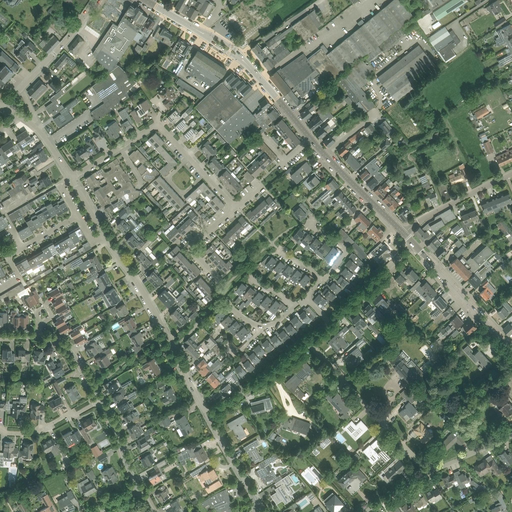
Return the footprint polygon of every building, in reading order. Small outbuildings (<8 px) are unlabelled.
[(193,0),(180,0),(176,8),(186,14),(187,15),(192,6),(191,5),(193,0)] [(195,0),(193,0),(191,5),(192,6),(187,15),(194,19),(199,11),(203,4),(197,1),(195,0)] [(197,0),(197,1),(203,4),(199,11),(201,15),(202,15),(205,16),(208,16),(214,5),(214,3),(208,0),(197,0)] [(404,4),(401,0),(400,0),(401,0),(400,0),(393,0),(330,52),(327,54),(342,73),(342,74),(414,16),(404,4)] [(422,0),(428,8),(425,10),(424,11),(424,10),(421,12),(423,16),(427,14),(445,2),(446,2),(448,0),(422,0)] [(463,0),(452,0),(433,13),(438,20),(465,2),(463,0)] [(492,8),(495,14),(502,10),(498,4),(499,3),(497,0),(490,5),(486,7),(488,10),(492,8)] [(136,8),(131,4),(130,4),(117,25),(113,23),(98,46),(93,53),(99,61),(108,73),(119,65),(116,64),(145,22),(148,17),(143,13),(144,11),(137,6),(136,8)] [(258,12),(262,18),(271,11),(267,5),(258,12)] [(238,35),(255,23),(243,7),(226,18),(238,35)] [(497,28),(507,21),(504,18),(494,24),(497,28)] [(154,21),(152,19),(152,20),(150,19),(147,23),(146,22),(145,23),(141,30),(144,32),(147,27),(151,30),(152,28),(156,22),(155,22),(154,21)] [(292,26),(267,44),(271,50),(284,40),(283,39),(295,31),(303,42),(312,35),(301,20),(292,26)] [(500,30),(503,36),(495,40),(497,43),(505,39),(503,36),(511,31),(511,27),(510,24),(500,30)] [(40,32),(42,35),(49,28),(46,26),(40,32)] [(449,32),(445,26),(428,38),(445,63),(456,55),(452,49),(457,45),(457,44),(460,42),(453,30),(449,32)] [(164,28),(163,29),(160,27),(154,36),(171,45),(172,42),(171,42),(173,38),(171,37),(172,34),(167,31),(167,30),(164,28)] [(398,42),(406,35),(401,28),(392,34),(398,42)] [(53,35),(46,42),(43,39),(42,40),(38,36),(34,40),(42,47),(49,54),(60,41),(53,35)] [(79,36),(69,48),(75,53),(85,41),(79,36)] [(151,45),(154,38),(150,36),(146,43),(151,45)] [(173,48),(170,53),(168,52),(165,54),(182,64),(191,51),(190,50),(192,46),(186,42),(180,38),(173,48)] [(25,42),(21,47),(27,52),(29,50),(31,52),(36,47),(30,41),(27,44),(25,42)] [(290,53),(287,48),(282,42),(281,44),(273,50),(277,55),(274,57),(275,58),(273,59),(272,57),(274,55),(270,52),(264,57),(261,60),(263,63),(265,65),(269,70),(274,65),(275,64),(274,63),(276,64),(278,62),(290,53)] [(256,54),(262,49),(260,46),(261,45),(258,43),(252,48),(256,54)] [(342,73),(327,54),(330,52),(323,44),(320,47),(321,48),(307,59),(316,69),(320,74),(325,80),(329,86),(334,82),(332,80),(342,73)] [(25,55),(27,52),(21,47),(19,45),(15,49),(19,53),(16,56),(22,62),(27,57),(25,55)] [(386,88),(427,56),(418,45),(378,78),(386,88)] [(267,54),(267,53),(270,51),(266,46),(262,49),(256,54),(261,59),(267,54)] [(3,84),(4,83),(4,82),(4,81),(5,81),(5,80),(8,77),(8,78),(10,75),(13,72),(14,71),(15,72),(15,71),(16,70),(18,68),(19,67),(2,50),(0,52),(0,87),(0,88),(0,87),(1,86),(1,87),(3,85),(3,84)] [(192,72),(204,54),(201,52),(198,50),(193,57),(194,57),(191,61),(186,69),(192,72)] [(65,53),(60,59),(65,63),(67,61),(71,65),(74,61),(65,53)] [(273,74),(270,76),(278,86),(281,90),(285,95),(316,69),(307,59),(305,56),(303,53),(282,69),(281,68),(273,74)] [(192,72),(190,74),(193,76),(195,74),(197,76),(210,58),(208,57),(204,54),(192,72)] [(437,69),(427,56),(386,88),(396,101),(407,93),(414,87),(437,69)] [(511,56),(506,60),(503,62),(504,65),(511,60),(511,56)] [(204,81),(216,62),(210,58),(197,76),(204,81)] [(60,69),(65,63),(60,59),(55,64),(58,67),(60,69)] [(370,79),(367,76),(373,72),(362,59),(347,71),(347,72),(337,81),(364,114),(375,105),(360,87),(370,79)] [(220,79),(227,69),(216,62),(204,81),(212,86),(220,79)] [(137,82),(119,65),(108,73),(109,74),(92,86),(102,100),(103,100),(105,103),(91,112),(93,116),(92,117),(94,119),(95,118),(97,121),(106,114),(107,113),(130,97),(126,92),(126,91),(127,91),(127,90),(137,82)] [(302,98),(315,87),(311,81),(315,78),(320,74),(316,69),(285,95),(296,109),(305,102),(307,101),(306,99),(304,99),(303,100),(302,98)] [(242,103),(239,100),(252,88),(248,83),(247,84),(243,80),(242,81),(237,76),(234,73),(233,73),(232,72),(206,96),(202,99),(195,106),(217,129),(237,110),(243,105),(242,104),(242,103)] [(325,80),(320,74),(315,78),(320,84),(325,80)] [(36,96),(38,98),(44,91),(42,89),(46,86),(40,79),(28,92),(34,98),(36,96)] [(329,86),(325,80),(320,84),(324,90),(329,86)] [(60,88),(53,81),(49,85),(56,92),(60,88)] [(70,82),(61,90),(62,91),(71,84),(70,82)] [(166,85),(162,88),(158,91),(164,97),(165,96),(168,99),(163,103),(169,109),(172,105),(173,104),(171,102),(176,97),(172,93),(174,91),(171,87),(169,89),(166,85)] [(419,93),(414,87),(407,93),(409,95),(415,91),(418,94),(419,93)] [(57,93),(55,95),(58,98),(64,93),(62,91),(61,90),(57,93)] [(244,104),(217,129),(230,143),(263,113),(263,114),(272,106),(270,104),(271,104),(266,98),(259,104),(261,106),(258,108),(259,109),(255,112),(256,112),(253,115),(244,104)] [(62,114),(54,119),(58,126),(59,125),(60,127),(73,118),(73,117),(72,118),(68,112),(71,110),(70,109),(78,102),(76,99),(65,107),(60,111),(62,114)] [(135,109),(131,112),(135,118),(137,123),(142,120),(140,117),(147,112),(146,110),(152,106),(149,102),(147,99),(141,103),(143,106),(140,108),(136,111),(135,109)] [(50,104),(46,107),(46,108),(47,108),(48,109),(47,110),(48,111),(48,112),(49,113),(50,114),(52,113),(54,116),(60,111),(65,107),(64,107),(62,104),(60,105),(58,107),(54,102),(53,102),(50,104)] [(316,102),(300,114),(305,120),(312,114),(310,112),(313,110),(312,109),(314,107),(315,108),(319,105),(316,102)] [(273,120),(280,115),(272,106),(263,114),(249,126),(252,131),(256,127),(260,125),(263,128),(259,131),(255,134),(257,137),(266,130),(270,127),(268,124),(273,120)] [(478,119),(489,112),(486,106),(474,113),(475,114),(473,115),(475,118),(476,119),(477,118),(478,119)] [(131,118),(127,111),(125,108),(119,113),(124,121),(121,124),(124,127),(123,128),(125,131),(128,129),(128,128),(132,126),(128,119),(131,118)] [(177,125),(189,114),(186,111),(182,114),(182,115),(180,117),(177,113),(178,112),(176,109),(171,114),(167,117),(170,120),(171,119),(173,121),(177,125)] [(315,119),(309,124),(313,129),(319,124),(320,124),(323,121),(321,119),(326,114),(324,111),(323,111),(319,114),(320,115),(315,119)] [(192,127),(197,123),(194,120),(190,123),(190,124),(188,125),(185,122),(190,118),(190,116),(189,114),(177,125),(176,126),(180,131),(181,130),(185,134),(192,127)] [(275,125),(278,130),(286,123),(284,121),(285,120),(283,118),(275,125)] [(326,131),(335,123),(332,119),(318,130),(319,131),(316,133),(317,134),(318,136),(319,136),(320,138),(327,132),(326,131)] [(383,122),(379,125),(385,134),(386,133),(389,138),(395,133),(392,129),(392,128),(386,120),(383,122)] [(117,123),(116,121),(108,126),(109,128),(106,130),(106,131),(109,134),(111,138),(115,136),(116,137),(120,135),(116,130),(120,127),(117,123)] [(282,134),(291,127),(289,125),(288,126),(286,123),(278,130),(282,134)] [(371,124),(365,128),(370,134),(370,135),(376,130),(371,124)] [(334,139),(344,130),(341,126),(324,142),(329,147),(335,141),(334,139)] [(100,127),(94,131),(100,139),(105,135),(100,127)] [(185,134),(184,135),(186,138),(188,140),(189,138),(193,143),(197,140),(205,132),(202,129),(199,132),(197,134),(194,131),(195,130),(192,127),(185,134)] [(286,138),(293,132),(291,130),(292,129),(291,127),(282,134),(281,135),(282,137),(284,136),(286,138)] [(26,130),(21,133),(26,141),(28,144),(35,140),(33,136),(31,137),(26,130)] [(359,132),(351,138),(354,141),(361,135),(362,135),(360,131),(359,132)] [(148,140),(152,144),(160,137),(156,132),(148,140)] [(289,143),(298,136),(296,134),(295,135),(293,132),(286,138),(289,143)] [(21,144),(26,141),(21,133),(16,136),(20,142),(17,143),(21,149),(22,151),(25,149),(23,147),(21,144)] [(300,138),(298,136),(289,143),(293,147),(300,141),(298,139),(300,138)] [(165,142),(160,137),(152,144),(157,149),(161,145),(165,142)] [(77,151),(72,154),(73,157),(77,163),(82,159),(82,158),(86,155),(87,157),(91,154),(90,153),(98,148),(91,138),(86,141),(88,144),(82,147),(81,145),(77,148),(78,150),(78,151),(77,152),(77,151)] [(386,138),(382,143),(379,145),(383,150),(391,144),(386,138)] [(441,148),(450,144),(448,139),(439,143),(441,148)] [(11,140),(6,143),(13,154),(21,149),(17,143),(14,145),(11,140)] [(204,153),(212,146),(209,143),(210,142),(208,140),(207,141),(206,140),(202,143),(204,145),(201,148),(203,151),(202,152),(204,153)] [(342,156),(347,151),(348,150),(347,148),(352,143),(350,140),(338,151),(338,152),(339,154),(340,153),(342,156)] [(494,151),(489,140),(483,143),(487,153),(494,151)] [(13,154),(6,143),(1,146),(5,152),(1,154),(5,159),(13,154)] [(170,154),(161,145),(157,149),(165,158),(170,154)] [(214,149),(212,146),(204,153),(205,155),(206,154),(208,156),(212,153),(213,155),(214,155),(217,152),(216,151),(217,150),(215,148),(214,149)] [(349,153),(344,158),(348,162),(358,153),(362,149),(360,147),(356,151),(353,154),(350,152),(349,153)] [(34,160),(39,157),(45,153),(43,149),(36,153),(36,154),(29,159),(31,162),(34,160)] [(132,155),(130,156),(135,162),(138,159),(143,163),(142,164),(147,159),(141,153),(138,149),(135,151),(135,150),(131,154),(132,155)] [(352,166),(358,160),(356,158),(363,151),(362,149),(358,153),(348,162),(352,166)] [(275,159),(271,154),(269,156),(267,154),(265,152),(262,150),(260,152),(261,153),(259,155),(268,164),(270,162),(271,163),(273,161),(275,159)] [(500,166),(511,160),(507,151),(496,157),(500,166)] [(48,158),(45,153),(39,157),(40,159),(36,161),(32,163),(34,167),(48,158)] [(0,168),(1,168),(0,166),(10,160),(8,157),(5,159),(1,154),(0,154),(0,168)] [(178,163),(170,154),(165,158),(169,162),(173,167),(178,163)] [(211,169),(219,161),(216,159),(217,158),(214,155),(213,155),(210,159),(212,161),(208,164),(211,166),(210,167),(211,169)] [(266,166),(268,164),(259,155),(255,159),(257,161),(265,169),(267,167),(266,166)] [(106,172),(105,172),(102,174),(105,178),(122,167),(119,164),(118,164),(119,161),(117,158),(108,164),(109,166),(111,166),(112,168),(111,169),(106,172)] [(372,175),(378,169),(380,168),(375,162),(377,161),(374,158),(366,165),(368,168),(360,175),(361,176),(360,176),(361,178),(362,177),(364,180),(365,180),(364,180),(371,174),(372,175)] [(361,163),(358,160),(352,166),(356,171),(366,161),(364,159),(361,163)] [(219,161),(211,169),(213,170),(214,169),(216,171),(219,168),(221,170),(225,167),(224,166),(225,166),(223,163),(222,164),(219,161)] [(265,169),(257,161),(253,165),(260,172),(262,170),(263,171),(265,169)] [(164,175),(173,167),(169,162),(160,171),(161,172),(164,175)] [(247,166),(256,177),(258,175),(257,174),(260,172),(253,165),(251,163),(251,162),(247,166)] [(308,174),(308,173),(313,169),(307,162),(291,175),(297,183),(303,177),(300,173),(304,169),(308,174)] [(430,171),(426,163),(422,166),(426,174),(430,171)] [(228,171),(230,170),(227,166),(225,167),(221,170),(220,171),(222,174),(218,177),(220,179),(221,178),(223,181),(231,174),(228,171)] [(124,171),(122,167),(105,178),(108,182),(110,181),(111,179),(116,176),(117,176),(118,178),(118,179),(119,181),(128,175),(126,173),(123,172),(124,171)] [(146,167),(140,172),(142,174),(144,176),(143,177),(146,181),(147,180),(149,182),(153,179),(160,173),(156,168),(151,173),(148,169),(146,167)] [(415,167),(404,171),(408,178),(411,177),(409,174),(417,171),(415,167)] [(469,172),(466,167),(460,170),(463,175),(469,172)] [(99,181),(101,181),(100,179),(98,180),(97,179),(96,178),(96,176),(101,173),(102,174),(105,172),(102,168),(86,178),(88,182),(89,182),(89,185),(90,187),(99,181)] [(385,177),(378,169),(372,175),(371,174),(364,180),(365,180),(367,182),(367,183),(370,186),(369,187),(371,189),(371,188),(372,189),(378,183),(379,183),(385,177)] [(248,171),(245,173),(252,180),(255,178),(248,171)] [(226,186),(234,178),(236,176),(233,172),(231,174),(223,181),(226,183),(224,184),(226,186)] [(454,174),(449,176),(450,179),(452,185),(464,180),(461,174),(461,172),(458,173),(459,174),(455,176),(454,174)] [(25,173),(13,181),(16,186),(12,188),(8,191),(11,197),(12,196),(15,194),(17,193),(20,191),(22,190),(24,188),(21,183),(28,178),(25,173)] [(252,180),(245,173),(243,175),(250,182),(252,180)] [(311,175),(305,180),(313,188),(320,181),(318,178),(319,177),(317,174),(313,177),(311,175)] [(52,182),(48,175),(42,179),(39,181),(43,187),(52,182)] [(130,178),(128,175),(119,181),(120,183),(122,183),(123,185),(122,186),(117,189),(116,189),(113,191),(116,195),(133,185),(130,181),(129,181),(130,178)] [(151,182),(156,187),(164,180),(159,175),(151,182)] [(428,181),(425,175),(419,178),(422,184),(428,181)] [(231,189),(238,182),(235,179),(234,178),(226,186),(228,188),(229,187),(231,189)] [(328,190),(320,197),(312,205),(316,210),(324,203),(330,197),(331,196),(329,194),(339,185),(333,179),(325,186),(328,190)] [(168,184),(164,180),(156,187),(160,192),(168,184)] [(97,195),(113,185),(110,181),(108,182),(108,184),(103,187),(101,186),(100,185),(100,183),(101,183),(102,182),(101,181),(99,181),(90,187),(92,190),(95,190),(94,192),(97,195)] [(380,185),(374,191),(378,195),(389,183),(387,181),(382,186),(382,187),(380,185)] [(201,193),(208,186),(204,182),(194,190),(199,195),(201,193)] [(239,183),(238,182),(231,189),(233,191),(232,192),(234,194),(242,187),(239,183)] [(390,184),(389,183),(378,195),(381,198),(387,192),(385,190),(386,190),(390,186),(390,185),(390,184)] [(172,189),(168,184),(160,192),(164,197),(172,189)] [(113,185),(97,195),(99,199),(100,199),(100,202),(101,204),(110,199),(109,197),(108,197),(107,195),(107,194),(112,190),(113,191),(116,189),(113,185)] [(135,188),(133,185),(116,195),(119,199),(121,198),(122,196),(127,193),(128,193),(129,195),(129,197),(131,201),(138,197),(139,195),(140,191),(134,189),(135,188)] [(216,195),(208,186),(201,193),(205,197),(207,195),(211,199),(216,195)] [(386,203),(398,191),(396,188),(391,193),(391,194),(390,195),(389,193),(382,200),(386,203)] [(177,194),(172,189),(164,197),(169,201),(177,194)] [(190,203),(199,195),(194,190),(185,198),(190,203)] [(389,206),(395,200),(399,197),(398,196),(400,193),(398,191),(386,203),(389,206)] [(346,209),(352,204),(347,198),(341,192),(335,197),(338,200),(333,204),(334,205),(335,207),(338,204),(340,202),(346,208),(346,209)] [(508,192),(495,198),(500,211),(504,209),(502,205),(511,201),(508,192)] [(430,198),(431,201),(438,198),(435,193),(426,197),(427,199),(430,198)] [(181,199),(177,194),(169,201),(173,206),(181,199)] [(220,200),(216,195),(211,199),(208,202),(212,207),(220,200)] [(402,195),(399,197),(395,200),(389,206),(392,210),(398,204),(399,203),(404,197),(402,195)] [(270,196),(266,200),(271,205),(270,205),(274,210),(277,208),(279,206),(274,200),(270,196)] [(62,197),(60,199),(60,200),(57,201),(58,202),(58,203),(63,212),(69,209),(62,197)] [(330,197),(324,203),(326,206),(333,200),(330,197)] [(121,198),(119,199),(118,201),(114,204),(112,204),(111,202),(111,201),(111,200),(110,199),(101,204),(103,207),(106,208),(105,209),(108,213),(112,210),(124,202),(121,198)] [(495,198),(481,203),(485,212),(492,209),(493,210),(494,210),(495,213),(500,211),(495,198)] [(185,203),(181,199),(173,206),(177,211),(185,203)] [(260,203),(266,209),(270,205),(271,205),(266,200),(265,199),(260,203)] [(225,205),(220,200),(212,207),(217,212),(225,205)] [(58,202),(57,201),(52,205),(53,205),(53,206),(54,207),(57,213),(58,215),(63,212),(58,202)] [(54,207),(53,206),(53,205),(52,205),(51,203),(46,206),(47,209),(47,208),(52,216),(57,213),(54,207)] [(266,209),(260,203),(256,207),(262,213),(266,209)] [(303,210),(306,208),(301,203),(296,208),(298,209),(294,213),(297,216),(297,217),(297,218),(298,218),(299,219),(299,218),(301,220),(307,214),(303,210)] [(357,209),(352,204),(346,209),(351,214),(357,209)] [(52,216),(47,208),(47,209),(46,206),(45,206),(40,209),(42,212),(46,219),(52,216)] [(262,213),(256,207),(252,211),(258,218),(258,217),(262,213)] [(124,218),(129,214),(126,211),(127,210),(125,208),(119,213),(124,218)] [(408,208),(399,215),(404,222),(409,218),(407,214),(411,211),(408,208)] [(46,219),(42,212),(40,209),(35,212),(36,214),(41,222),(46,219)] [(447,210),(435,217),(435,218),(435,220),(434,220),(429,223),(428,223),(431,227),(430,227),(433,232),(439,228),(457,218),(452,209),(448,211),(447,210)] [(193,210),(188,214),(196,222),(200,218),(193,210)] [(258,218),(252,211),(251,210),(246,214),(252,220),(253,222),(258,218)] [(469,213),(472,220),(474,224),(477,223),(475,219),(479,217),(476,210),(472,211),(472,210),(469,211),(469,213)] [(360,220),(362,222),(366,218),(361,213),(355,220),(357,223),(360,220)] [(468,231),(467,227),(474,224),(472,220),(469,213),(462,216),(464,220),(460,222),(462,226),(462,227),(454,233),(457,237),(464,231),(466,235),(470,234),(468,231)] [(42,224),(41,222),(36,214),(31,218),(32,218),(37,227),(42,224)] [(2,215),(0,216),(0,222),(3,228),(8,225),(6,222),(8,221),(6,216),(4,218),(2,215)] [(196,222),(190,216),(186,220),(192,227),(196,223),(196,222)] [(238,220),(239,221),(246,228),(250,224),(243,216),(238,220)] [(31,218),(26,221),(27,223),(28,225),(31,230),(32,230),(37,227),(32,218),(31,218)] [(184,218),(180,223),(181,224),(188,231),(189,229),(190,230),(192,228),(191,227),(192,227),(186,220),(184,218)] [(368,220),(366,218),(362,222),(357,227),(364,233),(364,232),(368,229),(366,228),(371,223),(371,222),(371,221),(369,220),(368,220)] [(130,227),(132,230),(136,227),(129,219),(126,222),(123,219),(118,225),(124,232),(126,231),(127,230),(126,230),(130,227)] [(497,224),(503,233),(510,228),(504,220),(497,224)] [(239,221),(235,225),(241,231),(245,228),(246,228),(239,221)] [(141,222),(139,224),(138,225),(132,230),(131,231),(134,234),(144,225),(141,222)] [(414,232),(419,238),(420,237),(423,240),(426,238),(428,240),(433,236),(431,234),(430,235),(426,231),(430,227),(431,227),(428,223),(422,229),(420,227),(414,232)] [(188,231),(181,224),(177,229),(182,234),(183,234),(183,235),(188,231)] [(33,232),(32,230),(31,230),(28,225),(23,228),(27,236),(33,232)] [(241,231),(235,225),(231,229),(237,235),(241,231)] [(372,237),(381,228),(380,227),(378,229),(374,225),(367,232),(370,235),(372,237)] [(79,226),(74,229),(78,237),(83,234),(79,226)] [(178,238),(182,234),(175,227),(171,231),(178,238)] [(27,236),(23,228),(18,231),(22,239),(27,236)] [(342,228),(341,229),(338,232),(343,238),(344,240),(345,240),(344,240),(349,236),(342,228)] [(383,230),(381,228),(372,237),(374,239),(377,242),(384,235),(381,232),(383,230)] [(511,231),(510,228),(503,233),(505,236),(509,233),(511,237),(511,231)] [(80,240),(78,237),(74,229),(68,233),(69,235),(73,240),(74,243),(80,240)] [(237,235),(231,229),(227,233),(227,234),(234,242),(234,241),(233,239),(237,235)] [(302,241),(308,234),(306,231),(304,233),(300,229),(293,237),(298,241),(297,243),(299,245),(302,242),(302,241)] [(178,238),(171,231),(167,235),(174,242),(178,238)] [(234,242),(227,234),(223,238),(230,246),(235,242),(234,241),(234,242)] [(310,246),(317,238),(314,236),(313,237),(308,234),(302,241),(302,242),(306,245),(305,247),(308,249),(310,246)] [(69,235),(64,238),(70,248),(76,245),(74,243),(73,240),(69,235)] [(142,240),(139,242),(133,235),(127,240),(134,248),(136,246),(139,249),(142,245),(142,246),(145,243),(142,240)] [(355,242),(349,236),(344,240),(348,244),(350,246),(350,247),(355,242)] [(432,252),(441,243),(438,240),(439,240),(436,237),(427,246),(432,252)] [(70,248),(64,238),(59,241),(65,251),(70,248)] [(319,250),(325,242),(321,239),(319,240),(317,238),(310,246),(315,250),(314,251),(316,253),(319,250)] [(142,246),(145,248),(152,241),(150,239),(145,243),(142,246)] [(467,248),(462,243),(459,239),(454,243),(458,247),(459,248),(454,253),(458,257),(467,248)] [(444,249),(450,243),(449,242),(447,240),(441,246),(442,247),(437,252),(438,253),(437,254),(440,257),(447,252),(444,249)] [(65,251),(59,241),(54,244),(57,249),(58,252),(59,254),(65,251)] [(54,244),(53,242),(47,245),(53,255),(58,252),(57,249),(54,244)] [(316,253),(323,259),(325,258),(325,257),(326,256),(334,247),(331,245),(330,246),(325,242),(319,250),(316,253)] [(364,252),(355,242),(350,247),(353,249),(362,260),(367,255),(364,252)] [(460,260),(457,258),(451,264),(465,279),(471,274),(472,274),(496,252),(488,243),(471,258),(467,261),(464,257),(460,260)] [(216,249),(217,249),(217,248),(213,244),(205,251),(209,255),(216,249)] [(377,246),(370,252),(373,255),(374,256),(375,256),(376,256),(377,256),(378,255),(381,258),(378,261),(381,265),(391,256),(388,252),(390,250),(389,249),(389,248),(388,247),(387,246),(386,246),(385,244),(383,245),(379,249),(377,246)] [(53,255),(47,245),(42,248),(43,250),(46,256),(47,258),(52,255),(53,255)] [(174,257),(180,251),(182,250),(177,245),(169,253),(174,257)] [(328,263),(331,266),(334,262),(333,262),(342,251),(339,249),(338,250),(334,247),(326,256),(325,257),(325,258),(329,261),(328,263)] [(141,262),(149,255),(150,253),(146,248),(136,257),(141,262)] [(221,253),(217,249),(216,249),(209,255),(208,256),(212,260),(221,253)] [(43,250),(38,254),(42,261),(47,258),(46,256),(43,250)] [(184,255),(180,251),(174,257),(178,261),(184,255)] [(216,265),(223,259),(222,259),(225,257),(221,253),(212,260),(216,265)] [(354,253),(352,256),(351,255),(348,258),(350,259),(346,264),(354,270),(358,265),(361,268),(364,263),(354,253)] [(42,261),(38,254),(32,257),(39,267),(44,264),(42,261)] [(83,262),(82,263),(85,269),(88,267),(89,267),(89,266),(99,261),(95,255),(89,258),(85,261),(83,262)] [(146,267),(151,262),(154,265),(159,261),(162,258),(160,255),(154,260),(149,255),(141,262),(146,267)] [(188,259),(184,255),(178,261),(182,265),(188,259)] [(269,255),(261,262),(265,265),(266,264),(270,268),(269,270),(272,272),(274,269),(281,261),(278,259),(277,260),(272,256),(272,257),(269,255)] [(80,256),(69,263),(71,266),(73,268),(78,265),(82,263),(83,262),(80,256)] [(39,267),(32,257),(27,260),(30,265),(32,268),(33,270),(39,267)] [(30,265),(27,260),(26,258),(20,261),(26,271),(32,268),(30,265)] [(192,264),(188,259),(182,265),(186,269),(186,270),(192,264)] [(227,263),(223,259),(216,265),(220,269),(221,268),(227,263)] [(26,271),(20,261),(15,264),(21,274),(25,271),(26,271)] [(102,267),(99,261),(89,266),(89,267),(88,267),(89,269),(90,271),(86,274),(87,275),(86,276),(87,279),(90,277),(98,273),(97,273),(96,274),(95,271),(102,267)] [(229,261),(227,263),(221,268),(225,273),(233,266),(229,261)] [(283,273),(289,265),(287,263),(285,265),(281,261),(274,269),(279,273),(278,274),(280,276),(283,273)] [(193,262),(192,264),(186,270),(186,269),(186,270),(190,274),(197,267),(193,262)] [(357,273),(354,270),(346,264),(344,266),(345,267),(342,272),(349,279),(350,278),(353,274),(355,275),(357,273)] [(291,278),(298,270),(295,267),(294,269),(289,265),(283,273),(287,277),(286,279),(289,281),(291,278)] [(473,275),(468,279),(471,283),(471,282),(472,283),(486,270),(489,267),(487,265),(479,272),(478,271),(474,273),(473,275)] [(202,271),(197,267),(190,274),(194,279),(202,271)] [(414,281),(419,276),(412,269),(410,271),(408,268),(403,272),(403,271),(395,279),(400,285),(406,280),(410,284),(412,286),(410,289),(412,291),(413,290),(415,288),(416,287),(416,288),(420,284),(422,283),(419,280),(416,284),(414,281)] [(300,282),(306,274),(304,272),(302,273),(298,270),(291,278),(289,281),(296,287),(297,285),(300,282)] [(486,270),(472,283),(473,284),(472,284),(475,287),(480,282),(481,281),(488,275),(486,274),(486,273),(488,271),(486,270)] [(147,277),(152,282),(159,275),(157,273),(156,274),(154,271),(151,273),(148,276),(147,277)] [(349,279),(342,272),(338,276),(340,278),(338,281),(337,281),(345,287),(349,282),(351,284),(353,281),(350,278),(349,279)] [(100,288),(95,291),(96,293),(101,290),(111,284),(110,281),(106,273),(96,278),(100,285),(99,286),(100,288)] [(170,281),(173,278),(174,277),(171,274),(165,280),(168,283),(170,281)] [(311,278),(306,274),(300,282),(304,286),(303,287),(306,289),(314,279),(312,276),(311,278)] [(162,278),(159,275),(152,282),(157,287),(163,281),(161,278),(162,278)] [(195,282),(199,287),(205,281),(201,277),(195,282)] [(337,281),(338,281),(334,278),(331,283),(332,284),(330,287),(338,293),(342,288),(343,290),(345,287),(337,281)] [(490,300),(495,295),(491,291),(491,290),(490,289),(492,286),(489,282),(487,280),(481,285),(484,287),(486,288),(480,293),(486,300),(488,298),(490,300)] [(209,285),(205,281),(199,287),(203,291),(209,285)] [(423,295),(432,287),(426,282),(422,286),(420,284),(416,288),(416,287),(415,288),(413,290),(420,297),(423,295)] [(244,295),(251,287),(248,285),(247,287),(242,283),(236,290),(241,294),(239,296),(242,298),(244,295)] [(336,296),(338,293),(330,287),(327,284),(323,289),(325,290),(323,292),(322,292),(330,299),(333,301),(337,297),(336,296)] [(213,290),(209,285),(203,291),(207,295),(212,290),(213,290)] [(57,287),(49,292),(52,297),(55,296),(56,298),(62,295),(63,294),(61,289),(59,291),(57,287)] [(253,299),(259,291),(257,289),(255,291),(251,287),(244,295),(249,299),(246,303),(244,301),(239,307),(244,311),(247,307),(250,302),(252,301),(253,299)] [(432,287),(423,295),(425,298),(427,301),(426,302),(425,302),(428,305),(428,304),(429,303),(431,301),(433,300),(437,296),(435,294),(437,293),(432,287)] [(114,288),(105,293),(111,304),(120,299),(118,295),(116,291),(114,288)] [(37,298),(38,298),(40,297),(36,290),(31,292),(32,294),(29,296),(34,304),(39,302),(37,298)] [(96,293),(93,295),(94,297),(95,297),(97,298),(104,294),(101,290),(96,293)] [(164,301),(172,294),(169,290),(168,292),(165,290),(159,296),(164,301)] [(216,295),(212,290),(207,295),(204,297),(209,302),(216,295)] [(322,292),(323,292),(320,290),(317,292),(317,293),(316,294),(317,296),(315,299),(319,302),(323,305),(327,300),(328,301),(330,299),(322,292)] [(261,304),(268,296),(265,294),(264,295),(259,291),(253,299),(252,301),(256,305),(259,307),(261,304)] [(175,297),(172,294),(164,301),(169,307),(177,299),(175,297)] [(380,294),(373,300),(378,305),(377,306),(382,311),(389,305),(391,307),(393,310),(396,307),(396,306),(390,300),(389,299),(386,302),(384,299),(380,294)] [(56,309),(64,304),(62,300),(64,299),(62,295),(56,298),(54,299),(56,302),(53,303),(56,309)] [(25,296),(21,299),(25,306),(27,304),(29,307),(34,304),(29,296),(26,298),(25,296)] [(270,308),(276,300),(273,298),(272,300),(268,296),(261,304),(259,307),(261,309),(264,308),(265,309),(267,311),(269,310),(270,308)] [(438,316),(434,319),(435,320),(443,312),(448,307),(446,305),(447,304),(440,296),(435,300),(438,303),(436,306),(439,310),(438,311),(435,313),(438,316)] [(186,301),(183,298),(180,301),(178,303),(177,304),(180,307),(186,301)] [(392,298),(390,300),(396,306),(398,304),(392,298)] [(498,312),(503,318),(509,313),(504,307),(508,303),(504,299),(498,305),(499,304),(502,308),(498,312)] [(281,304),(276,300),(270,308),(269,310),(272,313),(268,319),(271,321),(273,320),(274,320),(280,313),(279,312),(285,305),(282,303),(281,304)] [(64,304),(56,309),(59,314),(62,312),(63,314),(70,310),(69,308),(70,308),(69,306),(69,305),(68,305),(67,302),(64,304)] [(112,315),(116,312),(119,317),(128,311),(124,304),(118,308),(116,309),(114,307),(109,309),(112,315)] [(366,313),(371,318),(375,314),(384,324),(388,320),(375,307),(373,309),(369,304),(366,307),(365,306),(363,309),(363,310),(363,311),(365,313),(366,313)] [(399,304),(398,304),(396,306),(396,307),(402,314),(405,311),(399,304)] [(176,320),(182,315),(179,312),(181,310),(179,307),(171,315),(176,320)] [(304,311),(300,315),(306,322),(311,318),(312,320),(315,317),(305,307),(303,309),(304,311)] [(435,320),(434,321),(435,322),(437,320),(438,322),(444,317),(443,316),(445,315),(448,318),(455,312),(450,307),(443,313),(443,312),(435,320)] [(214,324),(212,325),(215,328),(218,325),(221,322),(229,315),(227,313),(225,311),(223,309),(222,309),(221,310),(213,317),(217,321),(214,324)] [(20,327),(20,317),(16,317),(16,311),(15,310),(14,310),(13,310),(12,310),(11,311),(11,314),(8,314),(8,322),(11,322),(11,323),(14,323),(14,327),(20,327)] [(199,314),(196,311),(190,317),(192,320),(199,314)] [(300,315),(297,312),(294,314),(296,316),(292,320),(298,327),(299,327),(304,327),(306,326),(306,323),(306,322),(300,315)] [(26,327),(26,323),(29,323),(29,315),(24,315),(24,313),(20,313),(20,317),(20,327),(26,327)] [(57,328),(66,323),(64,320),(66,319),(63,314),(56,318),(57,321),(54,323),(57,328)] [(355,327),(357,330),(358,331),(363,326),(365,327),(368,325),(358,314),(352,320),(357,325),(355,327)] [(460,318),(459,317),(457,314),(450,320),(451,322),(445,327),(447,330),(460,318)] [(184,318),(182,315),(176,320),(178,323),(177,323),(180,326),(189,318),(187,315),(184,318)] [(233,320),(229,315),(221,322),(225,327),(224,328),(226,331),(229,328),(237,321),(234,318),(233,320)] [(120,320),(118,321),(120,325),(123,324),(124,326),(126,325),(129,330),(129,329),(132,328),(134,327),(135,327),(135,326),(136,325),(136,324),(135,321),(134,321),(131,317),(126,320),(124,318),(120,320)] [(464,322),(461,319),(460,318),(447,330),(449,332),(456,326),(457,328),(464,322)] [(298,327),(292,320),(289,322),(290,323),(286,327),(286,328),(293,335),(297,331),(299,332),(301,330),(298,327)] [(470,320),(461,329),(465,333),(464,333),(466,336),(473,330),(474,330),(477,327),(470,320)] [(241,325),(237,321),(229,328),(233,332),(232,333),(234,336),(244,326),(242,324),(241,325)] [(509,335),(511,332),(511,322),(510,325),(509,324),(503,329),(509,335)] [(72,330),(69,325),(68,326),(66,323),(57,328),(60,333),(63,331),(65,334),(72,330)] [(73,339),(82,334),(80,331),(83,329),(80,324),(72,330),(73,332),(70,334),(70,335),(70,336),(71,338),(72,338),(73,338),(73,339)] [(379,332),(375,328),(371,324),(369,326),(376,334),(379,332)] [(341,349),(341,350),(342,349),(342,348),(343,347),(345,348),(348,345),(340,336),(349,328),(346,325),(328,342),(337,352),(341,349)] [(244,326),(234,336),(235,335),(237,334),(241,338),(239,339),(242,341),(243,342),(246,339),(245,338),(252,332),(250,329),(248,331),(244,326)] [(286,328),(286,327),(285,326),(282,328),(283,330),(279,334),(286,341),(290,337),(292,339),(294,336),(293,335),(286,328)] [(279,334),(276,331),(274,333),(275,334),(271,338),(271,339),(278,346),(282,342),(284,344),(286,341),(279,334)] [(140,332),(138,333),(130,337),(135,345),(132,347),(135,352),(141,348),(139,344),(143,342),(140,337),(142,335),(140,332)] [(84,337),(82,334),(73,339),(76,344),(79,342),(81,345),(88,341),(85,336),(84,337)] [(190,354),(200,344),(198,346),(194,341),(198,337),(195,334),(185,342),(186,341),(190,345),(185,349),(190,354)] [(211,348),(217,343),(210,335),(206,339),(208,342),(206,344),(210,349),(211,348)] [(224,340),(220,336),(218,338),(216,340),(220,344),(220,345),(221,347),(224,344),(222,342),(224,340)] [(271,339),(271,338),(268,336),(266,338),(267,339),(263,343),(270,351),(274,347),(275,348),(278,346),(271,339)] [(363,338),(355,344),(358,348),(366,342),(363,338)] [(263,343),(260,340),(258,343),(259,344),(255,348),(261,356),(262,356),(266,352),(267,353),(270,351),(263,343)] [(98,345),(95,341),(94,342),(88,345),(89,347),(89,348),(86,350),(87,351),(86,351),(88,356),(89,355),(90,356),(98,351),(99,353),(103,351),(103,350),(102,351),(99,344),(98,345)] [(217,343),(212,347),(216,351),(215,352),(217,355),(222,350),(220,348),(218,346),(219,345),(217,343)] [(200,355),(200,354),(203,352),(199,349),(202,346),(200,344),(190,354),(195,359),(198,356),(200,355)] [(492,363),(480,349),(475,353),(474,354),(475,354),(474,355),(470,351),(472,349),(468,345),(464,349),(475,362),(479,359),(482,362),(480,364),(485,369),(487,367),(490,365),(491,365),(491,364),(492,363)] [(110,348),(102,352),(104,355),(101,358),(100,357),(96,359),(99,365),(100,364),(102,367),(104,365),(105,366),(111,362),(107,357),(113,354),(110,348)] [(261,356),(255,348),(252,350),(253,352),(249,356),(256,364),(256,363),(260,359),(262,361),(264,359),(262,356),(261,356)] [(346,357),(349,361),(350,361),(348,363),(352,368),(359,361),(355,357),(361,352),(357,348),(346,357)] [(14,360),(15,356),(15,353),(11,353),(11,349),(3,349),(2,361),(3,361),(6,361),(6,362),(14,362),(14,361),(14,360)] [(18,350),(18,355),(18,358),(21,358),(21,361),(29,361),(30,353),(25,353),(25,350),(18,350)] [(37,363),(39,363),(44,364),(45,357),(42,357),(43,354),(42,354),(42,352),(35,350),(34,356),(35,356),(34,360),(38,360),(37,363)] [(395,359),(391,363),(394,367),(400,374),(399,374),(401,377),(400,378),(406,383),(408,381),(412,386),(419,379),(424,374),(419,369),(418,369),(411,361),(407,364),(406,362),(407,361),(404,358),(403,359),(399,355),(400,356),(395,360),(395,359)] [(256,364),(249,356),(247,358),(248,360),(244,364),(250,371),(255,367),(256,369),(259,366),(256,363),(256,364)] [(154,358),(143,365),(146,370),(149,368),(151,371),(150,371),(153,376),(162,370),(160,366),(159,367),(154,358)] [(200,371),(208,364),(203,359),(197,365),(195,366),(196,366),(196,367),(200,371)] [(212,370),(220,363),(221,362),(218,359),(210,366),(208,364),(200,371),(204,375),(204,376),(206,374),(205,374),(209,370),(211,372),(212,370)] [(52,360),(46,364),(48,368),(50,370),(52,369),(52,370),(56,377),(60,375),(64,373),(61,367),(63,366),(61,362),(55,365),(52,360)] [(250,371),(244,364),(241,361),(238,363),(240,365),(235,369),(239,373),(238,373),(241,380),(244,378),(243,376),(247,372),(248,373),(250,371)] [(285,384),(290,389),(300,400),(303,397),(305,399),(309,395),(307,392),(305,394),(298,386),(297,387),(295,385),(309,373),(310,375),(314,371),(306,362),(301,367),(302,368),(297,372),(297,373),(285,384)] [(210,383),(219,375),(215,371),(222,365),(220,363),(212,370),(213,372),(208,376),(206,378),(210,383)] [(219,375),(210,383),(214,387),(215,387),(217,386),(216,385),(218,384),(220,382),(222,384),(225,382),(226,381),(227,380),(235,373),(233,370),(224,377),(225,376),(221,373),(219,375)] [(237,376),(235,373),(227,380),(226,381),(229,383),(222,390),(227,395),(229,392),(230,393),(232,391),(231,391),(234,388),(232,386),(234,385),(233,383),(235,381),(238,379),(237,376)] [(56,381),(58,385),(66,380),(64,376),(56,381)] [(63,393),(58,385),(56,381),(52,383),(59,395),(63,393)] [(113,384),(111,381),(104,385),(106,389),(107,388),(110,393),(119,387),(116,382),(113,384)] [(167,386),(165,382),(159,385),(161,389),(163,388),(167,397),(163,399),(166,404),(171,401),(172,402),(174,401),(174,400),(177,398),(171,387),(168,389),(166,386),(167,386)] [(425,389),(420,384),(416,388),(421,393),(425,389)] [(80,396),(78,392),(74,385),(70,387),(66,389),(72,401),(80,396)] [(124,394),(126,393),(123,388),(116,392),(117,395),(113,397),(115,402),(125,397),(124,394)] [(405,408),(399,413),(403,416),(407,419),(413,414),(414,413),(417,410),(411,404),(413,402),(409,399),(416,393),(413,389),(405,397),(409,402),(406,405),(405,404),(403,406),(405,408)] [(343,414),(342,415),(340,417),(344,421),(349,416),(346,412),(350,408),(348,407),(349,406),(348,405),(348,406),(344,402),(344,403),(342,401),(343,399),(338,393),(334,396),(331,393),(326,397),(335,406),(335,405),(343,414)] [(504,395),(500,399),(502,400),(496,404),(500,409),(501,408),(504,412),(497,417),(501,422),(511,413),(511,411),(511,410),(511,404),(509,401),(509,400),(508,398),(506,398),(504,395)] [(13,403),(13,407),(12,416),(21,417),(21,412),(26,412),(27,397),(20,397),(20,401),(13,401),(13,403)] [(64,405),(62,400),(60,397),(54,400),(53,400),(48,402),(54,412),(60,408),(60,407),(64,405)] [(249,407),(251,414),(273,408),(270,397),(251,402),(252,407),(249,407)] [(128,411),(135,407),(132,403),(129,404),(128,402),(118,407),(121,412),(127,409),(128,411)] [(434,407),(441,415),(446,410),(439,403),(434,407)] [(43,412),(44,407),(44,406),(40,405),(31,404),(30,417),(39,418),(39,412),(43,412)] [(128,414),(124,417),(126,421),(127,422),(132,419),(133,421),(139,418),(139,417),(140,416),(137,411),(134,412),(134,411),(133,411),(128,414)] [(176,420),(180,428),(177,429),(181,436),(192,430),(184,415),(176,420)] [(247,420),(246,419),(244,415),(228,423),(231,429),(235,427),(236,430),(234,430),(239,439),(247,435),(240,424),(247,420)] [(80,430),(83,435),(87,433),(85,431),(97,424),(92,417),(85,421),(85,420),(81,422),(84,428),(80,430)] [(168,417),(162,420),(166,426),(172,423),(168,417)] [(453,428),(457,425),(459,427),(464,423),(458,417),(450,425),(453,428)] [(131,433),(142,427),(139,422),(141,421),(139,418),(133,421),(135,424),(131,427),(130,426),(130,427),(128,428),(129,430),(129,431),(129,432),(129,433),(130,434),(131,433)] [(282,418),(281,423),(284,424),(283,426),(293,429),(298,431),(307,434),(311,423),(295,418),(294,420),(290,419),(290,421),(282,418)] [(352,420),(344,427),(347,430),(348,429),(353,434),(353,433),(357,437),(367,427),(362,421),(357,426),(354,424),(355,423),(352,420)] [(421,424),(418,426),(415,430),(422,438),(421,439),(421,440),(422,440),(422,441),(423,442),(424,442),(425,442),(425,441),(426,442),(429,438),(432,435),(433,434),(433,432),(432,430),(431,429),(429,429),(427,430),(421,424)] [(144,432),(142,427),(131,433),(134,438),(141,434),(144,433),(146,436),(149,434),(154,431),(152,427),(148,430),(146,431),(144,432)] [(446,448),(453,442),(456,440),(460,444),(465,440),(461,436),(462,434),(457,428),(453,432),(453,433),(441,444),(436,449),(441,454),(447,449),(446,448)] [(83,439),(80,435),(78,430),(73,433),(72,431),(63,436),(69,446),(79,440),(80,441),(83,439)] [(92,442),(87,433),(83,435),(88,444),(92,442)] [(152,439),(149,434),(146,436),(141,438),(143,442),(138,445),(139,448),(139,449),(140,450),(141,450),(141,451),(151,445),(148,441),(152,439)] [(55,455),(61,451),(64,457),(67,454),(60,442),(56,444),(52,439),(42,445),(47,452),(52,449),(55,455)] [(248,444),(244,447),(246,451),(248,450),(249,452),(249,453),(252,458),(252,459),(253,460),(257,458),(259,462),(264,459),(262,455),(260,457),(254,447),(260,444),(257,439),(248,444)] [(387,448),(377,439),(374,442),(370,446),(370,445),(364,451),(370,458),(371,458),(374,462),(377,459),(377,460),(380,457),(379,457),(380,456),(386,462),(391,457),(389,455),(390,454),(388,453),(388,454),(385,450),(387,448)] [(0,452),(0,465),(3,466),(4,461),(13,461),(13,456),(17,456),(18,448),(14,448),(14,446),(13,446),(14,442),(5,442),(4,453),(0,452)] [(33,444),(28,443),(24,443),(24,451),(19,451),(19,460),(23,460),(23,457),(33,458),(33,449),(33,448),(33,444)] [(96,457),(103,453),(102,450),(100,451),(98,446),(96,445),(91,449),(96,457)] [(182,455),(178,457),(180,461),(181,461),(185,459),(193,456),(195,457),(198,463),(199,462),(201,461),(208,458),(207,457),(202,447),(197,450),(196,449),(193,451),(191,446),(187,449),(181,452),(182,455)] [(146,457),(141,460),(141,461),(142,461),(145,466),(149,464),(150,464),(153,462),(153,463),(155,462),(154,461),(150,455),(152,454),(154,453),(152,448),(147,451),(144,453),(146,457)] [(511,461),(511,455),(511,454),(510,452),(507,454),(505,450),(498,455),(503,462),(506,461),(508,464),(511,461)] [(264,460),(267,465),(270,463),(282,456),(278,451),(271,455),(272,456),(264,460)] [(105,453),(101,456),(98,457),(101,462),(108,458),(105,453)] [(394,461),(383,471),(386,474),(385,474),(386,474),(383,477),(387,482),(390,479),(391,480),(399,472),(399,473),(403,470),(402,469),(406,466),(400,460),(397,457),(394,461)] [(479,463),(475,466),(481,475),(491,468),(496,475),(501,471),(493,460),(489,464),(485,459),(484,459),(483,460),(482,461),(479,463)] [(158,463),(160,468),(167,464),(164,460),(158,463)] [(273,468),(270,463),(267,465),(258,470),(258,469),(256,471),(259,477),(261,476),(262,476),(263,478),(262,478),(264,483),(267,482),(267,483),(268,485),(275,481),(276,481),(277,480),(275,478),(277,477),(272,469),(273,468)] [(316,475),(320,472),(313,465),(310,468),(316,475)] [(108,478),(111,483),(118,479),(116,476),(117,476),(112,467),(103,472),(106,479),(108,478)] [(201,467),(191,473),(193,477),(199,473),(200,474),(202,473),(207,481),(206,482),(208,486),(205,487),(208,493),(215,489),(217,488),(222,485),(219,479),(219,480),(217,477),(218,476),(214,468),(208,471),(207,470),(204,472),(201,467)] [(152,481),(153,484),(161,479),(160,476),(163,475),(159,468),(150,473),(152,476),(149,477),(151,480),(150,480),(150,482),(152,481)] [(362,481),(366,477),(360,471),(358,473),(352,468),(350,470),(346,473),(341,477),(342,477),(338,480),(344,487),(347,483),(348,484),(352,479),(355,476),(356,475),(362,481)] [(96,476),(92,470),(87,473),(91,479),(96,476)] [(472,481),(470,476),(467,477),(466,474),(464,475),(463,473),(459,475),(459,476),(456,477),(457,480),(458,483),(463,489),(466,488),(465,485),(465,484),(469,482),(474,486),(473,488),(476,490),(477,489),(479,490),(478,491),(479,492),(486,488),(481,484),(480,486),(477,483),(473,480),(472,481)] [(271,495),(277,504),(282,500),(285,504),(291,499),(284,489),(293,483),(288,475),(275,483),(277,487),(275,489),(277,492),(271,495)] [(443,480),(439,481),(441,486),(445,484),(446,487),(453,484),(452,483),(457,480),(456,477),(455,475),(450,477),(449,475),(447,476),(447,475),(444,477),(442,478),(443,480)] [(92,481),(91,482),(88,478),(76,484),(81,493),(84,491),(85,493),(84,493),(85,494),(86,494),(87,495),(97,490),(92,481)] [(164,485),(162,486),(158,488),(160,492),(156,494),(157,497),(158,497),(161,502),(170,496),(168,493),(169,492),(167,488),(166,489),(164,485)] [(208,498),(201,503),(204,507),(209,504),(211,506),(214,504),(216,503),(220,504),(222,508),(226,507),(227,510),(228,511),(231,511),(234,511),(232,505),(228,494),(226,489),(218,493),(218,492),(214,495),(208,498)] [(434,500),(435,500),(442,496),(437,489),(433,491),(431,489),(425,493),(431,502),(434,500)] [(65,511),(69,511),(73,510),(72,510),(74,508),(75,507),(73,504),(78,501),(76,498),(71,490),(67,493),(68,495),(58,501),(64,511),(65,511)] [(495,490),(492,493),(497,498),(499,496),(502,495),(499,490),(496,492),(495,490)] [(48,493),(47,494),(45,491),(42,493),(44,496),(42,497),(48,507),(38,511),(54,511),(57,510),(55,506),(48,493)] [(311,500),(316,496),(313,491),(307,495),(311,500)] [(326,502),(334,511),(335,511),(339,509),(338,508),(343,503),(335,494),(326,502)] [(412,498),(415,502),(418,507),(421,504),(423,507),(428,504),(423,497),(420,498),(418,495),(412,498)] [(176,499),(175,500),(170,503),(173,507),(171,508),(170,507),(167,509),(167,510),(168,511),(179,511),(178,510),(181,508),(176,499)] [(497,507),(492,509),(493,511),(505,511),(504,509),(500,501),(495,504),(497,507)] [(24,511),(28,510),(24,502),(19,504),(23,511),(24,511)] [(401,506),(404,511),(410,511),(416,509),(412,502),(407,505),(406,503),(401,506)]
